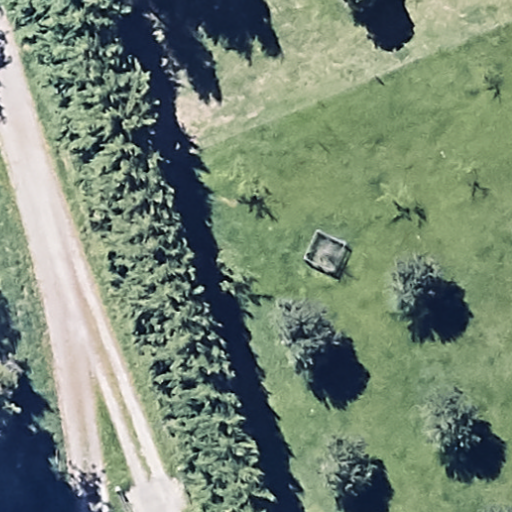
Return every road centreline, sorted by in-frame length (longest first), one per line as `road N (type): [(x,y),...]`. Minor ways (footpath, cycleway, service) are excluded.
road 1 (track): [(0,63),(150,511)]
road 2 (track): [(0,78),(65,511)]
